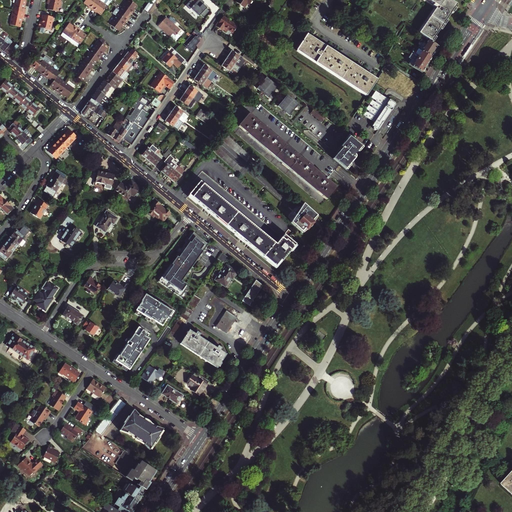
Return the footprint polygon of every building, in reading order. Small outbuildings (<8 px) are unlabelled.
[(14,3),(13,9),(25,12),(26,7),(24,6),(25,0),(15,0),(15,3),(14,3)] [(59,0),(47,0),(49,0),(48,4),(47,9),(57,11),(58,8),(59,8),(61,2),(60,1),(59,0)] [(87,6),(91,9),(97,0),(84,0),(83,2),(88,6),(87,6)] [(95,11),(100,14),(105,7),(109,2),(107,0),(102,0),(102,2),(99,0),(97,0),(91,9),(95,12),(95,11)] [(131,0),(126,0),(122,6),(131,13),(132,13),(134,10),(134,9),(137,4),(131,0)] [(198,0),(196,3),(191,0),(186,6),(190,10),(191,8),(199,16),(200,15),(204,18),(210,12),(206,9),(207,8),(203,4),(205,3),(201,0),(198,0)] [(335,0),(331,6),(337,10),(344,0),(335,0)] [(428,0),(437,6),(437,7),(443,12),(449,16),(451,12),(453,13),(456,8),(454,7),(457,4),(451,0),(428,0)] [(112,12),(116,15),(126,22),(128,18),(131,13),(122,6),(119,10),(116,7),(112,12)] [(443,12),(437,7),(433,13),(435,15),(441,19),(446,23),(448,20),(446,20),(449,16),(443,12)] [(24,17),(24,16),(12,13),(11,19),(10,24),(20,26),(22,17),(24,17)] [(433,13),(430,18),(444,27),(446,23),(441,19),(435,15),(433,13)] [(53,17),(42,15),(41,19),(42,19),(41,22),(40,22),(39,27),(40,27),(40,28),(50,30),(51,25),(52,25),(53,17)] [(123,26),(126,22),(116,15),(110,23),(119,30),(122,25),(123,26)] [(223,16),(222,18),(219,22),(218,21),(215,26),(222,31),(222,30),(226,33),(227,31),(232,35),(238,27),(223,16)] [(166,17),(162,21),(176,34),(177,35),(178,34),(177,33),(180,30),(178,28),(166,17)] [(444,27),(430,18),(426,23),(439,32),(440,30),(441,31),(444,27)] [(176,34),(162,21),(159,25),(167,32),(166,33),(175,42),(178,39),(175,36),(176,34)] [(63,32),(71,38),(78,28),(75,25),(74,26),(69,22),(63,32)] [(435,37),(439,32),(426,23),(419,34),(426,38),(428,40),(433,43),(436,38),(435,37)] [(159,25),(158,26),(166,33),(167,32),(159,25)] [(80,44),(86,35),(81,31),(82,30),(78,28),(71,38),(80,44)] [(198,32),(196,34),(197,36),(196,37),(195,36),(194,37),(199,42),(200,41),(197,39),(199,37),(201,39),(203,36),(198,32)] [(194,37),(191,34),(183,42),(192,52),(197,44),(199,42),(194,37)] [(366,96),(377,80),(308,34),(297,50),(366,96)] [(101,38),(92,50),(101,56),(104,53),(103,52),(107,47),(103,45),(105,42),(101,38)] [(4,40),(0,44),(0,47),(4,51),(10,45),(4,40)] [(433,43),(428,40),(425,44),(423,42),(421,45),(420,45),(418,48),(419,49),(431,57),(434,52),(433,52),(437,45),(433,43)] [(15,50),(10,45),(4,51),(10,56),(15,50)] [(133,49),(130,53),(135,58),(138,54),(133,49)] [(431,57),(419,49),(416,53),(413,51),(411,54),(426,64),(431,57)] [(101,56),(92,50),(86,58),(95,64),(98,59),(99,60),(101,56)] [(169,52),(162,60),(170,67),(173,64),(178,68),(185,60),(174,50),(171,54),(169,52)] [(129,53),(118,66),(125,71),(130,75),(132,72),(130,71),(134,67),(131,64),(136,58),(135,58),(130,53),(129,53)] [(233,53),(228,59),(236,65),(241,58),(233,53)] [(426,64),(411,54),(409,57),(412,59),(409,64),(421,72),(426,64)] [(40,56),(37,60),(34,64),(33,66),(41,73),(41,74),(44,76),(51,66),(55,62),(45,55),(43,58),(40,56)] [(264,68),(246,55),(244,57),(262,71),(264,69),(264,68)] [(95,64),(86,58),(80,66),(90,73),(93,69),(92,68),(95,64)] [(236,65),(228,59),(223,66),(231,72),(233,69),(238,73),(242,69),(236,65)] [(60,73),(51,66),(44,76),(48,79),(49,78),(54,82),(58,77),(60,73)] [(80,66),(74,75),(83,81),(87,76),(88,76),(90,73),(80,66)] [(118,66),(113,71),(120,77),(125,71),(118,66)] [(204,66),(199,72),(207,78),(212,71),(204,66)] [(113,71),(109,77),(116,82),(120,77),(113,71)] [(174,82),(160,71),(150,86),(159,92),(164,84),(170,88),(174,82)] [(202,85),(207,78),(199,72),(194,79),(202,85)] [(58,77),(54,82),(51,85),(56,89),(55,90),(59,93),(66,83),(58,77)] [(109,77),(105,81),(112,87),(114,84),(116,82),(109,77)] [(276,89),(279,89),(279,87),(267,77),(264,78),(265,80),(260,86),(257,86),(258,89),(270,98),(272,98),(272,95),(276,89)] [(112,87),(105,81),(104,80),(101,85),(112,93),(115,89),(112,87)] [(0,87),(0,88),(6,94),(13,86),(6,81),(0,87)] [(75,89),(66,83),(59,93),(63,95),(64,94),(69,98),(75,89)] [(101,85),(98,89),(106,95),(107,96),(109,97),(112,93),(101,85)] [(6,94),(13,99),(19,91),(13,86),(6,94)] [(185,93),(193,99),(198,92),(190,86),(185,93)] [(98,89),(95,93),(102,99),(106,95),(98,89)] [(19,91),(13,99),(20,105),(26,97),(19,91)] [(388,114),(389,112),(388,111),(389,110),(390,111),(395,103),(390,99),(389,100),(375,91),(371,97),(376,101),(375,102),(372,100),(369,104),(372,106),(371,108),(368,106),(366,109),(369,111),(368,113),(365,111),(362,115),(374,122),(372,125),(374,126),(373,127),(373,128),(374,129),(374,130),(375,130),(377,130),(382,122),(381,122),(387,113),(388,114)] [(102,99),(95,93),(91,98),(99,103),(101,101),(102,99)] [(193,99),(185,93),(180,100),(188,106),(188,105),(191,107),(196,101),(193,99)] [(300,107),(299,104),(288,95),(285,95),(286,98),(281,104),(278,104),(279,106),(290,116),(293,115),(293,113),(297,107),(300,107)] [(26,97),(20,105),(26,111),(33,103),(26,97)] [(157,106),(161,101),(156,97),(152,102),(157,106)] [(81,115),(83,116),(89,108),(93,111),(99,103),(91,98),(81,112),(81,115)] [(139,101),(136,106),(141,110),(142,109),(145,105),(139,101)] [(33,103),(26,111),(33,116),(39,108),(33,103)] [(99,103),(93,111),(104,119),(110,111),(99,103)] [(135,105),(123,121),(111,137),(119,144),(123,139),(131,145),(148,119),(139,112),(141,110),(136,106),(135,105)] [(170,114),(181,121),(186,115),(175,107),(170,114)] [(325,117),(315,109),(311,113),(322,121),(325,117)] [(202,110),(197,117),(207,124),(212,116),(202,110)] [(239,126),(325,198),(326,199),(336,186),(249,113),(239,126)] [(111,126),(106,133),(111,137),(123,121),(118,118),(112,127),(111,126)] [(10,131),(16,138),(23,130),(17,124),(19,122),(16,120),(8,128),(11,130),(10,131)] [(166,128),(159,123),(156,126),(164,131),(166,128)] [(23,130),(16,138),(23,144),(30,137),(23,130)] [(58,140),(66,148),(77,138),(69,130),(58,140)] [(223,140),(238,154),(240,156),(247,163),(252,157),(233,139),(228,135),(223,140)] [(348,135),(333,159),(347,172),(363,146),(348,135)] [(66,148),(58,140),(47,151),(55,159),(66,148)] [(194,145),(190,150),(195,154),(194,156),(199,159),(204,152),(194,145)] [(242,169),(230,158),(227,155),(217,147),(213,152),(237,174),(242,169)] [(149,161),(155,153),(148,148),(142,155),(149,161)] [(172,152),(168,149),(163,155),(167,158),(172,152)] [(161,159),(155,153),(149,161),(155,166),(161,159)] [(161,172),(168,177),(177,166),(171,161),(174,158),(171,156),(165,163),(167,164),(161,172)] [(184,171),(177,166),(168,177),(175,183),(184,171)] [(115,176),(99,171),(96,182),(94,182),(93,185),(111,190),(115,176)] [(54,172),(45,185),(46,186),(44,189),(49,192),(51,189),(55,191),(63,178),(54,172)] [(127,187),(121,183),(115,191),(127,199),(130,194),(134,196),(140,187),(131,181),(127,187)] [(276,244),(200,181),(189,195),(275,266),(280,260),(281,261),(296,244),(288,237),(292,232),(288,229),(276,244)] [(47,204),(38,198),(30,211),(39,217),(47,204)] [(7,201),(1,208),(7,214),(13,207),(7,201)] [(160,204),(156,201),(147,212),(154,218),(155,217),(163,223),(171,213),(166,209),(165,210),(159,205),(160,204)] [(107,211),(110,206),(106,204),(100,214),(104,216),(96,227),(105,233),(112,223),(114,225),(118,218),(107,211)] [(311,221),(313,219),(314,218),(316,215),(303,204),(302,206),(301,208),(299,206),(293,213),(296,215),(291,222),(301,232),(306,226),(307,227),(312,222),(311,221)] [(74,222),(67,217),(62,225),(67,229),(60,240),(67,245),(66,245),(68,246),(68,245),(71,247),(75,242),(73,241),(80,231),(71,225),(74,222)] [(7,241),(16,247),(25,235),(16,229),(7,241)] [(16,247),(7,241),(0,250),(0,254),(7,259),(16,247)] [(224,264),(229,258),(222,253),(218,259),(224,264)] [(222,272),(221,271),(215,280),(226,287),(233,276),(234,277),(237,273),(226,266),(222,272)] [(18,287),(23,279),(19,276),(14,284),(18,287)] [(93,281),(89,279),(83,288),(94,295),(97,291),(98,292),(101,288),(92,282),(93,281)] [(256,280),(243,300),(250,305),(257,294),(260,296),(262,293),(259,291),(263,286),(256,280)] [(46,310),(53,300),(51,299),(53,296),(58,288),(48,281),(44,288),(50,292),(48,295),(46,294),(45,296),(41,293),(36,301),(39,303),(38,304),(46,310)] [(121,287),(112,281),(107,290),(119,298),(127,286),(123,283),(121,287)] [(30,295),(18,287),(13,295),(25,303),(30,295)] [(173,310),(145,294),(141,301),(141,302),(136,311),(148,318),(150,316),(153,318),(152,319),(163,326),(169,315),(170,316),(173,312),(173,310)] [(257,294),(250,305),(253,307),(260,296),(257,294)] [(194,295),(181,316),(187,320),(200,299),(194,295)] [(79,325),(85,316),(70,307),(64,316),(68,318),(75,322),(75,323),(79,325)] [(227,310),(216,326),(227,333),(227,332),(234,322),(237,317),(227,310)] [(179,319),(169,333),(175,338),(185,323),(179,319)] [(92,322),(89,320),(85,327),(88,329),(86,331),(95,337),(100,328),(91,323),(92,322)] [(251,334),(234,322),(227,332),(245,344),(251,334)] [(150,334),(139,327),(131,340),(130,339),(117,362),(132,371),(141,355),(140,355),(141,351),(143,352),(145,348),(144,348),(145,346),(146,347),(151,339),(148,337),(150,334)] [(187,333),(181,342),(218,367),(227,353),(222,349),(223,347),(219,345),(217,347),(200,335),(201,333),(197,331),(196,333),(190,329),(188,331),(187,330),(186,332),(187,333)] [(35,349),(13,334),(6,346),(27,360),(35,349)] [(218,368),(218,367),(181,342),(180,343),(218,368)] [(74,383),(80,374),(65,364),(59,373),(63,375),(63,374),(71,379),(71,380),(74,383)] [(157,371),(149,365),(141,377),(151,384),(156,377),(158,379),(163,372),(159,369),(157,371)] [(200,395),(209,381),(195,371),(192,376),(197,379),(191,389),(200,395)] [(105,388),(91,379),(85,388),(99,397),(105,388)] [(183,395),(168,385),(162,394),(178,404),(183,395)] [(59,411),(63,405),(61,404),(66,396),(57,390),(52,397),(54,398),(49,405),(59,411)] [(125,403),(119,399),(118,400),(95,431),(101,435),(110,423),(116,414),(117,415),(125,403)] [(90,411),(76,402),(72,407),(77,411),(73,418),(83,425),(87,419),(85,418),(90,411)] [(51,411),(41,404),(36,411),(33,409),(30,414),(33,416),(30,421),(38,426),(43,419),(44,420),(51,411)] [(149,449),(151,447),(154,443),(155,443),(156,444),(160,438),(159,437),(158,436),(161,432),(162,430),(161,429),(162,428),(155,426),(155,428),(149,424),(143,420),(137,416),(138,415),(134,410),(133,411),(132,410),(128,417),(127,416),(123,423),(124,423),(119,431),(126,433),(131,436),(131,437),(136,441),(138,441),(139,441),(143,444),(148,449),(148,448),(149,449)] [(19,435),(19,434),(24,428),(14,421),(9,429),(13,432),(8,440),(19,448),(26,439),(22,435),(21,436),(19,435)] [(81,429),(74,424),(71,428),(63,422),(57,431),(65,436),(64,437),(70,441),(76,433),(77,434),(81,429)] [(51,449),(52,448),(46,445),(41,456),(54,462),(58,452),(51,449)] [(41,464),(35,458),(30,463),(24,456),(15,464),(20,469),(21,468),(27,475),(34,468),(35,469),(41,464)] [(156,470),(140,460),(138,464),(137,463),(133,469),(132,468),(130,468),(125,476),(137,484),(145,489),(150,482),(148,482),(156,470)] [(511,475),(502,486),(511,495),(511,475)] [(123,491),(125,492),(138,500),(143,492),(139,490),(140,488),(136,485),(134,485),(134,486),(129,483),(128,484),(123,491)] [(139,490),(143,492),(145,489),(137,484),(136,485),(140,488),(139,490)] [(138,500),(125,492),(122,496),(121,496),(120,498),(117,496),(111,505),(121,511),(129,511),(130,511),(131,511),(135,507),(133,507),(138,500)] [(105,508),(102,511),(121,511),(111,505),(109,504),(106,502),(103,507),(105,508)]
